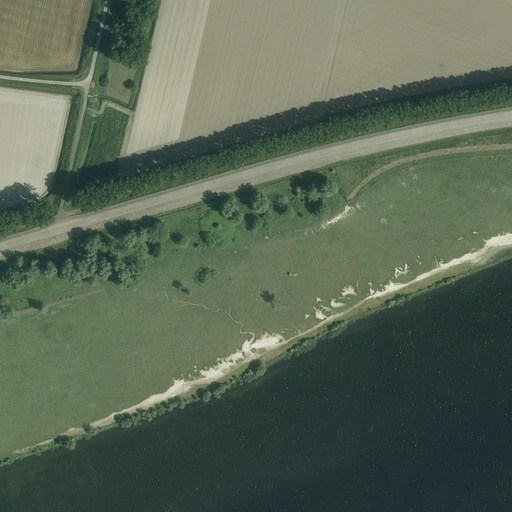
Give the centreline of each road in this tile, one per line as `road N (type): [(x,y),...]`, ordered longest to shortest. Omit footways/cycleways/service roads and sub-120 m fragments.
road 1 (track): [(0,230),(142,185)]
road 2 (unclassified): [(88,84),(61,220)]
